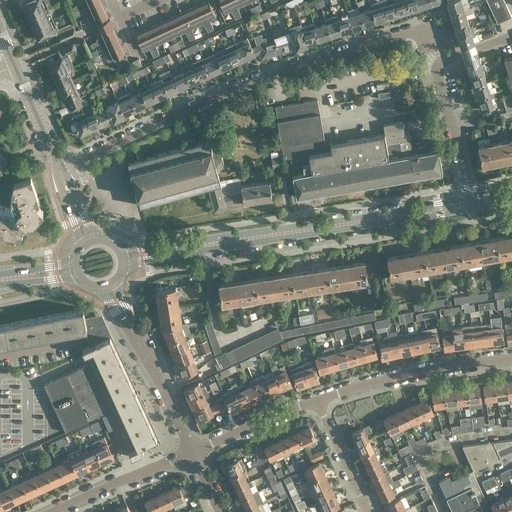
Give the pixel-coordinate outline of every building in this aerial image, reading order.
[(42,0),(41,0),(30,0),(23,4),(28,16),(48,7),(44,0),(42,0)] [(105,8),(101,0),(100,0),(84,8),(88,16),(105,8)] [(238,17),(233,4),(230,0),(219,0),(225,12),(231,10),(235,18),(238,17)] [(238,17),(241,16),(238,7),(244,5),(241,0),(230,0),(233,4),(238,17)] [(387,19),(380,0),(377,0),(374,1),(375,2),(370,4),(371,9),(375,22),(387,19)] [(398,15),(393,0),(380,0),(387,19),(398,15)] [(393,0),(398,15),(410,11),(405,0),(393,0)] [(405,0),(410,11),(421,8),(418,0),(405,0)] [(470,6),(468,0),(447,0),(446,0),(450,12),(470,6)] [(486,0),(497,23),(511,16),(504,0),(486,0)] [(210,20),(216,17),(208,1),(199,5),(204,17),(211,30),(214,29),(210,20)] [(204,17),(199,5),(190,9),(197,26),(203,23),(208,31),(211,30),(204,17)] [(465,13),(475,10),(473,5),(470,6),(450,12),(454,23),(467,19),(465,13)] [(33,27),(51,19),(53,18),(48,7),(28,16),(33,27)] [(111,22),(110,18),(107,12),(105,8),(88,16),(80,20),(81,23),(90,20),(94,29),(111,22)] [(197,26),(190,9),(181,13),(186,25),(193,38),(195,37),(192,28),(197,26)] [(371,9),(360,12),(364,26),(375,22),(371,9)] [(360,12),(348,16),(353,29),(364,26),(360,12)] [(186,25),(181,13),(172,17),(180,34),(185,32),(190,39),(193,38),(186,25)] [(485,14),(479,16),(481,24),(488,21),(485,14)] [(341,33),(337,19),(336,15),(324,19),(326,23),(330,37),(341,33)] [(353,29),(348,16),(337,19),(341,33),(353,29)] [(180,34),(172,17),(163,22),(171,38),(180,34)] [(51,19),(33,27),(39,39),(49,35),(50,35),(56,32),(56,31),(59,30),(56,24),(53,26),(51,19)] [(475,29),(473,25),(469,26),(467,19),(454,23),(457,34),(475,29)] [(66,30),(74,27),(72,22),(64,26),(66,30)] [(92,47),(100,43),(117,35),(111,22),(94,29),(95,32),(96,33),(98,39),(90,44),(92,47)] [(171,38),(163,22),(154,26),(162,42),(171,38)] [(302,27),(303,29),(307,44),(319,40),(314,26),(313,23),(302,27)] [(326,23),(315,26),(314,26),(319,40),(330,37),(326,23)] [(302,29),(300,24),(288,27),(290,34),(295,48),(295,49),(308,45),(307,44),(303,29),(302,29)] [(162,42),(154,26),(145,30),(151,42),(157,55),(159,54),(156,45),(162,42)] [(66,30),(57,34),(60,41),(77,33),(74,27),(66,30)] [(473,35),(476,34),(475,29),(457,34),(461,46),(474,42),(473,35)] [(151,42),(145,30),(136,34),(143,50),(149,47),(154,56),(157,55),(151,42)] [(272,34),(278,53),(295,48),(290,34),(285,36),(283,31),(272,34)] [(278,53),(272,34),(263,37),(261,33),(254,36),(257,45),(254,46),(257,54),(259,53),(261,59),(278,53)] [(117,35),(100,43),(104,51),(121,43),(117,35)] [(235,43),(243,60),(255,55),(255,54),(257,54),(254,46),(251,47),(247,38),(235,43)] [(76,49),(73,43),(62,49),(65,54),(76,49)] [(126,53),(121,43),(104,51),(108,61),(126,53)] [(232,65),(243,60),(235,43),(225,48),(225,49),(232,65)] [(222,70),(232,65),(225,49),(214,54),(222,70)] [(211,75),(222,70),(214,54),(203,59),(211,75)] [(118,68),(130,63),(126,55),(115,60),(118,68)] [(155,67),(162,64),(166,62),(164,56),(163,55),(152,60),(155,67)] [(511,55),(503,59),(509,77),(511,86),(511,55)] [(54,75),(68,69),(63,57),(49,63),(54,75)] [(211,75),(203,59),(203,57),(192,62),(200,80),(211,75)] [(134,68),(142,65),(138,58),(131,61),(134,68)] [(486,68),(484,63),(481,64),(479,58),(465,62),(469,74),(483,69),(486,68)] [(189,85),(200,80),(192,62),(181,67),(183,73),(189,85)] [(68,69),(54,75),(59,86),(73,80),(68,69)] [(486,81),(484,74),(483,69),(469,74),(473,85),(486,81)] [(167,95),(178,90),(173,77),(172,73),(160,79),(167,95)] [(173,77),(178,90),(189,85),(183,73),(173,77)] [(496,78),(486,81),(473,85),(476,96),(499,89),(496,78)] [(157,100),(167,95),(160,79),(149,84),(157,100)] [(78,91),(73,80),(59,86),(64,97),(67,96),(70,104),(83,99),(79,90),(78,91)] [(95,85),(91,81),(85,86),(90,90),(95,85)] [(140,92),(146,105),(157,100),(149,84),(139,89),(141,92),(140,92)] [(491,97),(494,96),(493,91),(476,96),(480,108),(493,104),(491,97)] [(135,110),(146,105),(140,92),(130,97),(129,97),(135,110)] [(124,115),(135,110),(129,97),(130,97),(129,93),(116,99),(117,101),(124,115)] [(511,110),(511,93),(503,96),(503,97),(507,112),(511,110)] [(85,105),(83,99),(70,104),(73,110),(85,105)] [(317,99),(303,102),(275,106),(277,119),(284,158),(292,156),(292,157),(309,155),(327,152),(326,146),(324,137),(320,112),(317,99)] [(117,101),(107,106),(113,120),(112,120),(113,122),(125,117),(124,115),(117,101)] [(107,106),(106,104),(95,109),(96,112),(102,125),(112,120),(113,120),(107,106)] [(102,125),(96,112),(86,117),(92,130),(102,125)] [(86,117),(74,123),(71,124),(70,126),(72,130),(74,131),(77,130),(78,130),(80,135),(92,130),(86,117)] [(309,155),(292,157),(292,158),(291,159),(293,172),(295,172),(295,174),(293,174),(297,197),(443,172),(442,165),(444,165),(443,162),(442,163),(439,149),(429,151),(427,145),(420,146),(419,153),(412,154),(411,150),(413,150),(410,137),(410,138),(406,139),(403,121),(384,124),(386,134),(385,134),(386,143),(383,143),(385,155),(387,154),(388,158),(337,167),(312,171),(310,164),(309,155)] [(489,136),(495,134),(494,125),(487,127),(489,136)] [(386,143),(385,134),(348,140),(348,143),(333,145),(337,167),(388,158),(387,154),(385,155),(383,143),(386,143)] [(511,159),(511,139),(497,143),(501,162),(511,159)] [(222,208),(220,199),(217,188),(215,179),(214,175),(218,171),(221,168),(219,159),(209,156),(208,152),(208,153),(205,144),(193,147),(191,141),(184,143),(185,149),(125,166),(128,174),(127,175),(134,200),(137,209),(141,208),(142,208),(205,191),(211,215),(223,212),(222,208)] [(332,145),(326,146),(327,152),(309,155),(310,164),(312,171),(337,167),(333,145),(333,143),(331,143),(332,145)] [(501,162),(497,143),(479,146),(482,165),(501,162)] [(270,153),(273,168),(284,166),(281,151),(270,153)] [(0,235),(20,239),(21,231),(26,231),(42,211),(36,206),(39,202),(37,198),(30,178),(13,184),(10,201),(0,198),(0,172),(1,173),(0,170),(0,166),(6,160),(0,154),(0,235)] [(272,200),(270,182),(241,186),(241,183),(226,186),(228,195),(220,199),(222,208),(243,202),(244,204),(272,200)] [(511,254),(511,234),(496,238),(499,257),(511,254)] [(499,257),(496,238),(478,241),(481,260),(499,257)] [(478,241),(460,244),(463,263),(481,260),(478,241)] [(460,244),(442,247),(445,266),(463,263),(460,244)] [(445,266),(442,247),(424,251),(427,269),(445,266)] [(427,269),(424,251),(406,254),(409,273),(427,269)] [(409,273),(406,254),(387,257),(391,276),(409,273)] [(346,265),(349,284),(367,281),(364,262),(346,265)] [(349,284),(346,265),(328,268),(331,286),(349,284)] [(328,268),(310,271),(312,289),(331,286),(328,268)] [(310,271),(292,274),(294,292),(312,289),(310,271)] [(292,274),(273,276),(276,295),(294,292),(292,274)] [(273,276),(255,279),(258,298),(276,295),(273,276)] [(241,307),(253,305),(252,299),(258,298),(255,279),(237,282),(240,300),(241,307)] [(240,300),(237,282),(219,285),(221,303),(240,300)] [(160,309),(179,306),(176,287),(157,290),(160,309)] [(478,303),(479,310),(490,309),(489,302),(478,303)] [(179,306),(160,309),(162,327),(163,327),(180,324),(182,324),(179,306)] [(329,307),(315,309),(317,318),(331,316),(329,307)] [(439,309),(440,316),(451,314),(450,307),(439,309)] [(0,344),(86,328),(82,308),(0,324),(0,344)] [(423,312),(425,319),(437,317),(435,310),(423,312)] [(403,313),(405,322),(415,320),(413,311),(403,313)] [(313,312),(299,315),(300,323),(315,320),(313,312)] [(494,343),(504,342),(501,317),(491,318),(491,323),(494,343)] [(155,435),(101,318),(88,320),(90,329),(84,332),(90,345),(81,349),(88,364),(83,366),(79,357),(0,393),(0,444),(7,459),(29,449),(35,446),(40,444),(110,412),(131,457),(143,451),(141,446),(157,439),(155,435)] [(376,329),(386,327),(384,319),(375,321),(376,329)] [(358,325),(360,332),(373,328),(372,323),(370,322),(358,325)] [(482,325),(484,344),(494,343),(491,323),(482,325)] [(180,324),(163,327),(168,342),(184,336),(180,324)] [(484,344),(482,325),(481,324),(474,325),(472,326),(474,345),(484,344)] [(351,335),(360,332),(358,325),(349,328),(351,335),(350,335),(351,335)] [(472,325),(462,327),(465,346),(474,345),(472,326),(472,325)] [(426,329),(430,349),(440,346),(436,327),(426,329)] [(465,346),(462,327),(453,328),(455,347),(465,346)] [(272,331),(278,342),(283,339),(283,338),(279,331),(278,328),(272,331)] [(442,330),(445,349),(455,347),(453,328),(449,328),(450,333),(446,334),(446,329),(442,330)] [(421,350),(430,349),(426,329),(417,331),(421,350)] [(267,334),(272,345),(278,342),(272,331),(267,334)] [(411,352),(421,350),(417,331),(407,332),(411,352)] [(401,354),(411,352),(407,332),(404,333),(405,338),(399,340),(401,354)] [(266,347),(272,345),(267,334),(261,336),(266,347)] [(388,337),(392,356),(401,354),(399,340),(398,335),(388,337)] [(184,336),(168,342),(173,353),(188,347),(184,336)] [(255,339),(260,350),(266,347),(261,336),(255,339)] [(295,346),(300,344),(308,341),(306,336),(298,337),(292,339),(295,346)] [(367,359),(377,356),(372,337),(365,339),(362,340),(367,359)] [(382,358),(392,356),(388,337),(383,338),(384,343),(379,344),(382,358)] [(255,353),(260,350),(255,339),(250,342),(255,353)] [(367,359),(362,340),(360,340),(361,345),(354,347),(358,361),(367,359)] [(244,344),(249,355),(255,353),(250,342),(244,344)] [(349,364),(358,361),(354,347),(353,342),(343,345),(349,364)] [(243,358),(249,355),(244,344),(238,347),(243,358)] [(342,350),(335,352),(339,367),(349,364),(343,345),(341,345),(342,350)] [(193,358),(188,347),(173,353),(177,364),(193,358)] [(232,350),(237,361),(243,358),(238,347),(232,350)] [(325,350),(330,369),(339,367),(335,352),(330,354),(330,351),(328,351),(327,349),(325,350)] [(232,363),(237,361),(232,350),(227,353),(229,357),(232,363)] [(330,369),(325,350),(323,351),(324,355),(316,358),(320,372),(330,369)] [(218,362),(229,357),(227,353),(226,351),(222,353),(215,356),(218,362)] [(262,359),(267,357),(265,351),(259,353),(262,359)] [(232,363),(229,357),(218,362),(215,363),(218,370),(221,369),(232,363)] [(197,370),(193,358),(177,364),(181,376),(197,370)] [(307,384),(319,380),(312,361),(302,365),(304,371),(303,372),(304,376),(306,376),(308,381),(306,382),(307,384)] [(276,364),(271,366),(273,371),(273,370),(274,371),(276,377),(277,380),(280,381),(282,386),(280,387),(281,389),(292,384),(284,365),(278,368),(276,364)] [(298,387),(307,384),(306,382),(308,381),(306,376),(304,376),(303,372),(304,371),(302,365),(291,369),(298,387)] [(222,378),(228,375),(225,369),(219,371),(222,378)] [(264,375),(272,393),(281,389),(280,387),(282,386),(280,381),(277,380),(276,377),(274,371),(273,370),(273,371),(264,375)] [(262,398),(272,393),(264,375),(263,375),(263,376),(254,380),(257,386),(256,386),(257,390),(260,390),(262,395),(260,396),(261,397),(262,398)] [(246,388),(252,402),(262,398),(261,397),(260,396),(262,395),(260,390),(257,390),(256,386),(257,386),(254,380),(249,382),(251,386),(246,388)] [(238,387),(236,382),(232,384),(237,395),(236,395),(237,399),(240,399),(242,404),(240,405),(241,407),(252,402),(246,388),(244,384),(238,387)] [(509,397),(507,382),(496,383),(498,398),(509,397)] [(207,391),(205,387),(201,389),(199,383),(184,389),(189,399),(191,398),(192,399),(197,397),(198,394),(201,393),(201,394),(207,391)] [(498,398),(496,383),(484,385),(486,400),(498,398)] [(236,395),(237,395),(232,384),(231,385),(232,386),(227,388),(229,391),(224,393),(225,395),(229,405),(232,411),(241,407),(240,405),(242,404),(240,399),(237,399),(236,395)] [(479,385),(467,387),(469,402),(470,408),(482,407),(481,401),(479,385)] [(469,402),(467,387),(456,389),(458,404),(469,402)] [(447,409),(458,408),(458,404),(456,389),(444,390),(446,405),(447,409)] [(446,405),(444,390),(433,392),(435,407),(446,405)] [(209,396),(207,391),(201,394),(201,393),(198,394),(197,397),(192,399),(191,398),(189,399),(194,409),(208,403),(205,398),(209,396)] [(198,420),(229,405),(225,395),(218,398),(221,403),(210,408),(208,403),(194,409),(198,420)] [(416,405),(422,419),(433,414),(427,399),(416,405)] [(414,427),(418,425),(416,421),(422,419),(416,405),(405,409),(412,423),(414,427)] [(412,423),(405,409),(395,414),(402,428),(412,423)] [(392,436),(397,433),(396,431),(402,428),(395,414),(384,419),(391,433),(392,436)] [(484,419),(483,416),(471,417),(473,427),(484,426),(484,419)] [(461,425),(462,432),(473,430),(473,427),(471,417),(460,419),(461,425)] [(85,427),(88,434),(93,431),(90,425),(85,427)] [(456,433),(462,432),(461,425),(451,426),(453,434),(456,433)] [(358,445),(369,440),(366,433),(371,430),(369,426),(353,434),(358,445)] [(82,436),(88,434),(85,427),(80,430),(82,436)] [(312,446),(317,443),(310,427),(298,432),(303,443),(304,443),(309,441),(312,446)] [(303,443),(298,432),(287,437),(293,448),(294,452),(305,446),(304,443),(303,443)] [(61,439),(63,445),(69,442),(66,436),(61,439)] [(294,452),(293,448),(287,437),(276,442),(282,454),(288,450),(290,454),(294,452)] [(386,445),(392,442),(390,437),(383,440),(386,445)] [(58,448),(63,445),(61,439),(55,442),(56,445),(58,448)] [(462,446),(474,470),(501,458),(511,452),(511,439),(493,441),(462,446)] [(363,456),(378,449),(375,443),(372,445),(369,440),(358,445),(363,456)] [(277,460),(275,457),(282,454),(276,442),(265,448),(270,459),(271,459),(272,462),(277,460)] [(89,469),(101,464),(94,448),(92,443),(86,446),(88,451),(82,454),(89,469)] [(107,443),(94,448),(101,464),(113,458),(107,443)] [(35,446),(38,453),(44,451),(40,444),(35,446)] [(32,456),(38,453),(35,446),(29,449),(32,456)] [(378,449),(363,456),(368,466),(379,461),(376,455),(380,453),(378,449)] [(320,451),(309,456),(312,462),(323,456),(320,451)] [(82,454),(77,456),(70,460),(76,475),(89,469),(82,454)] [(411,454),(404,457),(408,465),(402,468),(406,475),(418,469),(411,454)] [(12,461),(14,467),(20,464),(18,458),(12,461)] [(231,477),(242,472),(240,467),(244,466),(241,459),(226,465),(231,477)] [(70,460),(57,465),(64,480),(76,475),(70,460)] [(9,469),(14,467),(12,461),(6,464),(9,469)] [(382,467),(379,461),(368,466),(373,477),(384,472),(387,470),(385,465),(382,467)] [(310,480),(324,474),(319,463),(305,469),(310,480)] [(57,465),(45,471),(52,486),(64,480),(57,465)] [(281,468),(276,471),(279,477),(284,475),(281,468)] [(378,488),(389,483),(393,481),(388,469),(387,470),(384,472),(373,477),(378,488)] [(45,471),(34,476),(33,476),(40,491),(52,486),(45,471)] [(272,471),(266,474),(271,485),(277,482),(272,471)] [(447,478),(438,482),(452,511),(484,511),(490,509),(472,471),(449,482),(447,478)] [(503,481),(509,479),(506,471),(500,474),(503,481)] [(28,497),(40,491),(33,476),(34,476),(32,472),(26,475),(27,479),(21,482),(28,497)] [(247,483),(242,472),(231,477),(236,488),(247,483)] [(315,490),(329,484),(324,474),(310,480),(313,485),(307,488),(309,493),(315,490)] [(283,479),(286,484),(288,487),(294,484),(290,476),(283,479)] [(485,489),(497,484),(494,476),(482,482),(485,489)] [(279,494),(286,491),(280,480),(277,482),(271,485),(274,492),(277,490),(279,494)] [(241,498),(252,493),(249,487),(253,485),(251,481),(247,483),(236,488),(241,498)] [(21,482),(9,487),(16,502),(28,497),(21,482)] [(392,489),(389,483),(378,488),(383,499),(398,493),(395,487),(392,489)] [(334,494),(329,484),(315,490),(320,501),(334,494)] [(175,510),(186,505),(178,486),(166,492),(172,504),(175,510)] [(16,502),(9,487),(0,491),(0,500),(4,508),(16,502)] [(294,500),(300,497),(296,489),(290,492),(294,500)] [(172,504),(166,492),(156,496),(162,509),(172,504)] [(257,504),(252,493),(241,498),(246,509),(257,504)] [(339,505),(334,494),(320,501),(325,511),(339,505)] [(155,511),(162,509),(156,496),(144,502),(149,511),(155,511)] [(300,497),(294,500),(298,511),(307,506),(304,500),(302,501),(300,497)] [(399,511),(406,509),(405,508),(403,503),(400,498),(389,503),(393,511),(399,511)] [(510,511),(504,498),(492,504),(495,511),(510,511)] [(247,511),(265,511),(261,502),(257,504),(246,509),(247,511)]
